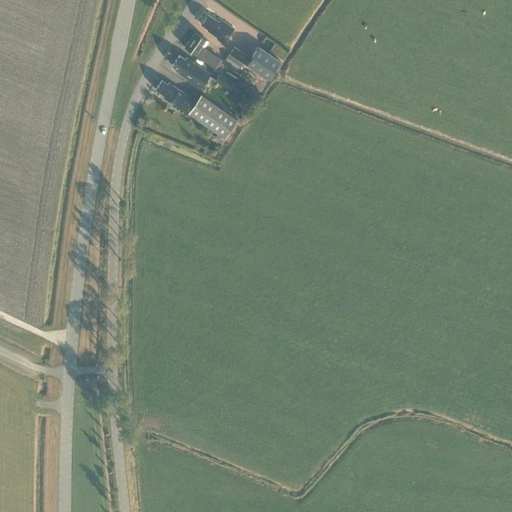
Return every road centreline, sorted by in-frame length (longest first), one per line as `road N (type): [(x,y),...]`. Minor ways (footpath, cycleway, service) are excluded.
road 1 (unclassified): [(111,368),(113,211),(124,126),(159,49),(195,0)]
road 2 (tertiary): [(67,371),(127,0)]
road 3 (unclassified): [(123,511),(111,368)]
road 4 (tertiary): [(64,511),(67,371)]
